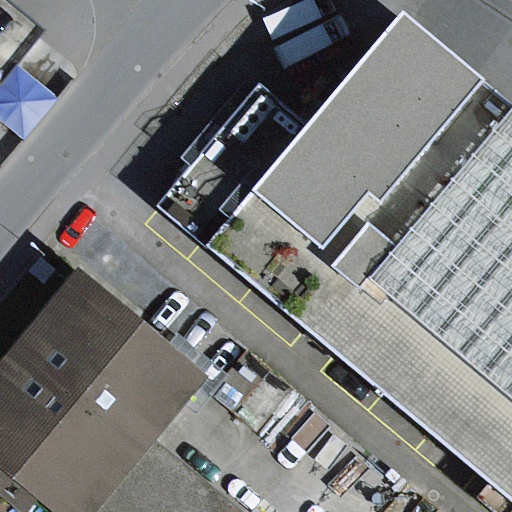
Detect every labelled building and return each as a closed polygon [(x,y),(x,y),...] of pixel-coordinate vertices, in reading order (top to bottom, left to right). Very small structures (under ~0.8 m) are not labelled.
[(342,72),(321,6),(276,20),(297,86),(342,72)] [(0,90),(37,44),(0,14),(0,90)] [(250,97),(147,219),(496,511),(511,511),(511,133),(390,31),(299,138),(250,97)] [(191,393),(67,285),(0,362),(0,511),(89,511),(151,440),(191,393)] [(247,357),(211,401),(253,436),(289,393),(247,357)] [(237,511),(151,440),(89,511),(237,511)]
